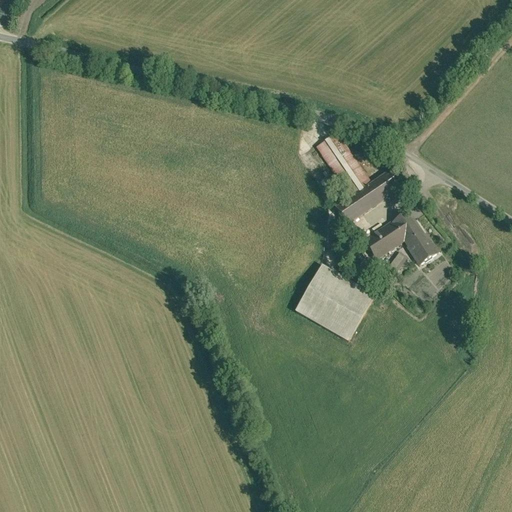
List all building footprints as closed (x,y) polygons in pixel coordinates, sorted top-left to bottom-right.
[(349,198),(369,185),(337,137),(316,150),(349,198)] [(349,198),(333,209),(346,228),(398,194),(397,191),(385,174),(369,185),(349,198)] [(406,213),(353,249),(367,269),(402,246),(418,268),(435,256),(406,213)] [(388,270),(396,275),(407,259),(398,253),(388,270)] [(373,299),(321,269),(294,316),(346,346),(373,299)]
